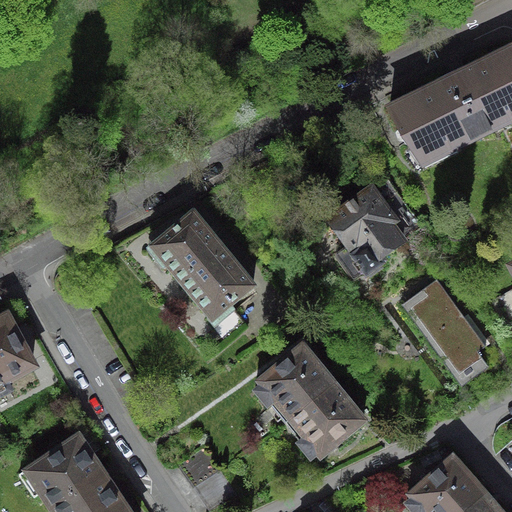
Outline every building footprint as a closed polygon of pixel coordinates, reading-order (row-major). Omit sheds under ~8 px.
[(511,51),(450,81),(389,112),(404,142),(424,170),(457,154),(458,153),(458,152),(458,151),(458,150),(502,128),(511,122),(511,51)] [(511,122),(502,128),(511,148),(511,122)] [(350,206),(329,222),(348,248),(337,256),(336,258),(352,280),(355,281),(365,273),(367,276),(368,275),(370,278),(382,269),(380,266),(386,261),(383,257),(403,243),(402,243),(423,228),(387,179),(372,191),(371,191),(350,206)] [(223,252),(193,216),(157,246),(171,263),(166,266),(209,319),(227,304),(230,307),(253,288),(223,252)] [(511,268),(511,269),(511,270),(511,289),(491,301),(506,328),(511,324),(511,268)] [(107,334),(138,387),(167,370),(109,272),(80,288),(107,334)] [(483,345),(437,281),(423,291),(427,297),(410,310),(459,376),(482,360),(478,354),(486,348),(483,345)] [(0,385),(32,368),(6,320),(0,323),(0,385)] [(290,421),(333,386),(328,379),(303,349),(260,384),(262,387),(254,393),(267,409),(275,403),(290,421)] [(340,393),(333,386),(290,421),(305,439),(298,446),(311,461),(318,455),(321,458),(364,423),(340,393)] [(79,437),(29,470),(43,491),(39,494),(50,511),(128,511),(108,480),(103,483),(99,478),(96,473),(101,470),(79,437)] [(194,488),(219,471),(203,448),(178,465),(186,477),(194,488)] [(465,511),(484,496),(477,487),(453,460),(411,497),(413,499),(406,506),(411,511),(465,511)] [(234,493),(219,471),(194,488),(202,499),(210,510),(234,493)] [(498,511),(492,505),(484,496),(465,511),(498,511)]
